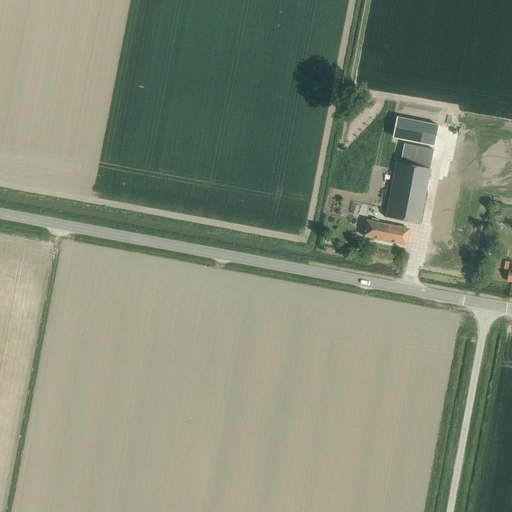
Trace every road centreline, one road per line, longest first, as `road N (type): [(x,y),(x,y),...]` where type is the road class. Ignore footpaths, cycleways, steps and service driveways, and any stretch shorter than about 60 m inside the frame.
road 1 (unclassified): [(487,305),(0,213)]
road 2 (track): [(7,511),(59,225)]
road 3 (unclassified): [(449,511),(487,305)]
